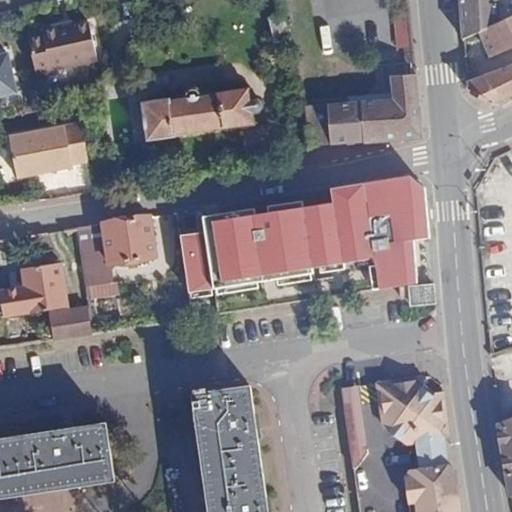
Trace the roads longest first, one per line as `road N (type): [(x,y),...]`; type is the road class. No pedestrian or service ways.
road 1 (residential): [(0,224),(449,156)]
road 2 (residential): [(133,376),(151,498),(57,511)]
road 3 (residential): [(278,356),(461,333)]
road 4 (primary): [(461,333),(486,511)]
road 5 (primary): [(449,156),(461,333)]
road 6 (residential): [(278,356),(299,511)]
road 7 (residential): [(133,376),(278,356)]
road 8 (primary): [(437,0),(449,136)]
road 9 (residential): [(0,394),(133,376)]
